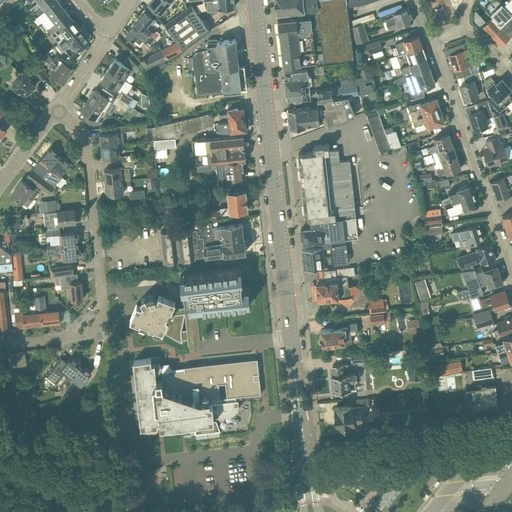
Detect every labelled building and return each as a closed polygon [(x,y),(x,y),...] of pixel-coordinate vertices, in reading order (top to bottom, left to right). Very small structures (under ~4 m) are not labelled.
[(29,8),(33,12),(48,0),(36,0),(38,1),(29,8)] [(58,0),(57,0),(48,0),(33,12),(41,22),(49,16),(62,6),(60,4),(61,3),(58,0)] [(151,0),(148,4),(160,13),(170,1),(172,3),(174,0),(151,0)] [(235,6),(234,0),(206,0),(208,12),(226,9),(226,7),(235,6)] [(277,5),(278,13),(297,11),(296,0),(276,2),(277,4),(276,4),(276,5),(277,5)] [(316,0),(298,0),(296,0),(297,11),(315,9),(317,8),(316,0)] [(316,0),(317,8),(315,9),(315,11),(310,11),(311,17),(312,17),(313,17),(315,17),(316,29),(320,29),(324,61),(354,57),(347,6),(362,4),(374,0),(316,0)] [(492,35),(503,24),(502,24),(511,15),(511,13),(504,4),(503,3),(491,14),(493,16),(482,25),(492,35)] [(192,5),(165,25),(178,42),(184,50),(210,31),(192,5)] [(43,33),(45,36),(51,32),(70,16),(67,12),(67,11),(65,8),(64,8),(62,6),(49,16),(54,23),(46,29),(47,30),(43,33)] [(396,16),(386,20),(390,29),(413,21),(409,7),(394,12),(396,16)] [(146,11),(136,23),(152,36),(151,37),(156,40),(161,33),(151,26),(156,20),(146,11)] [(511,15),(503,25),(503,24),(492,35),(500,44),(511,34),(511,33),(511,32),(511,15)] [(61,31),(65,37),(78,26),(78,24),(76,22),(74,21),(70,16),(51,32),(45,36),(46,37),(47,36),(50,40),(61,31)] [(293,19),(295,30),(314,28),(313,17),(312,17),(311,17),(297,18),(293,19)] [(278,20),(280,32),(295,30),(293,19),(278,20)] [(25,30),(19,23),(13,27),(19,35),(25,30)] [(151,45),(156,40),(151,37),(152,36),(136,23),(126,35),(134,42),(135,42),(141,47),(146,40),(151,45)] [(369,40),(363,23),(352,27),(358,43),(369,40)] [(78,26),(65,37),(59,42),(63,46),(69,54),(75,49),(77,47),(78,48),(79,49),(80,48),(81,48),(82,46),(82,45),(81,44),(89,38),(79,26),(78,26)] [(296,41),(315,39),(314,28),(295,30),(296,41)] [(295,30),(280,32),(281,43),(296,41),(295,30)] [(408,52),(423,47),(418,35),(403,41),(404,41),(396,44),(400,54),(397,55),(397,56),(408,52)] [(195,72),(239,66),(236,39),(218,40),(218,38),(208,39),(208,42),(203,42),(202,45),(202,50),(197,51),(193,56),(193,57),(188,57),(189,66),(194,65),(195,72)] [(281,43),(282,55),(316,51),(315,39),(296,41),(281,43)] [(363,46),(363,47),(366,54),(383,48),(380,40),(363,46)] [(178,42),(174,44),(162,50),(168,59),(179,54),(179,53),(184,50),(178,42)] [(450,54),(453,62),(451,63),(454,73),(456,72),(458,77),(472,73),(469,65),(474,63),(469,48),(466,49),(464,43),(454,46),(456,52),(450,54)] [(408,52),(397,56),(400,66),(401,66),(426,57),(423,47),(408,52)] [(168,59),(162,50),(140,61),(147,69),(168,59)] [(317,63),(316,51),(282,55),(284,66),(317,63)] [(60,83),(71,68),(56,56),(53,59),(45,53),(41,56),(50,64),(52,60),(55,63),(52,67),(55,69),(50,75),(60,83)] [(115,58),(108,69),(125,80),(132,69),(133,71),(138,67),(129,56),(124,60),(128,65),(128,66),(115,58)] [(402,73),(404,77),(416,73),(430,68),(426,57),(401,66),(400,66),(395,68),(397,74),(402,73)] [(165,60),(158,64),(161,69),(168,65),(165,60)] [(21,72),(11,64),(7,70),(10,72),(5,79),(11,84),(18,90),(19,89),(25,94),(26,93),(28,94),(31,90),(30,89),(33,84),(27,79),(29,77),(21,71),(21,72)] [(46,77),(39,66),(33,71),(40,81),(46,77)] [(245,66),(239,66),(195,72),(197,94),(248,89),(245,66)] [(316,74),(324,73),(323,66),(315,67),(316,74)] [(358,78),(358,82),(372,77),(368,67),(359,70),(361,77),(358,78)] [(404,77),(394,81),(395,83),(395,82),(396,85),(408,80),(413,94),(423,91),(422,88),(435,83),(430,68),(416,73),(404,77)] [(120,91),(126,95),(132,85),(125,80),(108,69),(101,79),(118,90),(120,92),(120,91)] [(311,97),(310,84),(310,83),(311,83),(310,73),(309,73),(308,69),(285,71),(286,78),(285,78),(286,87),(287,93),(286,93),(287,100),(288,100),(288,101),(310,98),(311,97)] [(460,85),(465,100),(479,95),(474,81),(482,79),(481,78),(479,71),(472,73),(458,77),(458,78),(463,76),(464,76),(465,76),(467,82),(460,85)] [(373,80),(372,77),(358,82),(360,94),(374,89),(372,84),(366,86),(365,83),(373,80)] [(360,94),(358,82),(358,78),(355,78),(341,80),(342,86),(332,88),(317,89),(319,100),(318,100),(318,101),(312,102),(323,101),(346,97),(346,96),(349,96),(359,95),(359,94),(360,94)] [(502,79),(496,84),(495,85),(493,83),(487,88),(494,95),(489,100),(499,112),(511,100),(511,87),(504,79),(503,80),(502,79)] [(95,89),(88,99),(106,110),(112,101),(95,89)] [(374,90),(374,89),(360,94),(363,101),(368,99),(366,93),(374,90)] [(116,97),(129,105),(133,107),(136,102),(126,95),(120,91),(120,92),(116,97)] [(327,114),(324,115),(325,120),(328,126),(355,115),(349,96),(346,96),(346,97),(323,101),(327,114)] [(126,111),(129,105),(116,97),(113,102),(126,111)] [(412,119),(441,109),(439,104),(440,103),(439,99),(437,99),(437,97),(421,103),(422,107),(409,112),(412,119)] [(106,110),(88,99),(81,109),(88,113),(85,118),(94,125),(99,125),(101,122),(99,121),(106,110)] [(494,116),(488,99),(478,103),(480,110),(470,114),(472,121),(470,122),(473,129),(474,128),(475,130),(489,125),(487,119),(494,116)] [(288,109),(289,118),(327,114),(323,101),(312,102),(313,106),(288,109)] [(214,111),(214,115),(215,121),(230,119),(248,117),(247,110),(244,110),(244,107),(238,108),(237,105),(235,106),(228,108),(229,113),(220,114),(218,110),(214,111)] [(366,112),(368,118),(379,114),(377,108),(366,112)] [(441,109),(412,119),(414,127),(427,122),(429,127),(445,121),(444,120),(446,119),(444,115),(443,115),(441,109)] [(498,128),(508,125),(504,112),(494,115),(494,116),(496,123),(498,128)] [(152,127),(153,138),(153,140),(155,140),(175,138),(182,138),(181,133),(196,132),(202,128),(210,126),(210,113),(209,113),(152,127)] [(318,123),(325,120),(324,115),(327,114),(289,118),(290,127),(306,125),(311,124),(318,123)] [(381,120),(379,114),(368,118),(370,124),(381,120)] [(248,117),(230,119),(231,131),(246,129),(246,125),(249,125),(248,117)] [(219,131),(231,131),(230,119),(215,121),(215,125),(215,128),(219,131)] [(372,130),(383,126),(381,120),(370,124),(372,130)] [(101,134),(102,145),(118,144),(124,143),(123,132),(137,130),(136,124),(119,126),(119,131),(101,134)] [(385,129),(383,126),(372,130),(374,135),(385,131),(385,129)] [(374,135),(376,141),(388,137),(386,134),(385,131),(374,135)] [(431,152),(453,145),(449,133),(435,138),(437,144),(429,147),(431,152)] [(220,149),(245,147),(244,134),(219,136),(220,149)] [(194,152),(220,149),(219,136),(192,139),(194,152)] [(483,148),(484,152),(488,165),(508,159),(503,141),(501,142),(499,136),(486,140),(488,146),(483,148)] [(389,142),(388,137),(376,141),(378,147),(390,143),(389,142)] [(175,138),(155,140),(155,148),(176,146),(175,138)] [(390,143),(392,149),(392,150),(397,148),(399,147),(397,140),(389,142),(390,143)] [(411,150),(415,149),(421,147),(419,141),(409,144),(411,150)] [(380,153),(392,149),(390,143),(378,147),(380,153)] [(120,156),(118,144),(102,145),(103,158),(120,156)] [(330,167),(336,218),(356,216),(350,160),(340,161),(339,155),(335,156),(335,150),(338,150),(339,150),(339,149),(330,150),(329,144),(314,145),(315,151),(299,153),(299,154),(299,155),(301,170),(330,167)] [(437,163),(443,161),(457,156),(453,145),(431,152),(431,153),(433,152),(437,163)] [(33,168),(43,175),(43,176),(44,175),(61,154),(51,146),(40,160),(48,166),(45,169),(37,163),(33,168)] [(220,149),(221,162),(244,159),(244,160),(246,159),(245,147),(220,149)] [(220,149),(194,152),(195,164),(217,162),(221,162),(220,149)] [(61,154),(44,175),(56,185),(63,176),(60,174),(70,162),(61,154)] [(443,161),(445,167),(437,170),(439,175),(447,172),(447,173),(461,168),(457,156),(443,161)] [(244,159),(221,162),(217,162),(218,179),(245,177),(243,160),(244,160),(244,159)] [(415,163),(418,170),(427,167),(425,161),(421,163),(420,162),(415,163)] [(147,168),(148,177),(158,176),(157,167),(153,167),(147,168)] [(308,221),(311,221),(336,218),(330,167),(301,170),(302,176),(301,176),(301,177),(302,177),(302,178),(301,178),(302,179),(304,200),(304,201),(304,202),(304,203),(306,213),(305,213),(305,214),(307,214),(308,221)] [(105,170),(106,181),(122,180),(121,168),(105,170)] [(506,176),(490,181),(497,199),(511,194),(511,174),(506,177),(506,176)] [(56,185),(44,175),(43,176),(43,175),(36,183),(50,194),(56,185)] [(186,178),(159,181),(161,193),(188,191),(186,178)] [(437,181),(438,188),(451,185),(449,178),(437,181)] [(22,179),(11,194),(28,207),(41,190),(35,186),(34,188),(22,179)] [(130,179),(122,180),(106,181),(107,194),(124,192),(123,186),(131,185),(130,179)] [(435,179),(427,181),(428,189),(437,187),(435,179)] [(475,195),(475,194),(474,194),(474,193),(474,192),(473,192),(471,184),(449,192),(453,203),(475,195)] [(224,204),(220,205),(221,212),(248,209),(246,189),(239,190),(238,186),(227,187),(228,191),(222,191),(224,204)] [(145,196),(145,189),(130,191),(130,198),(145,196)] [(475,195),(453,203),(444,206),(447,215),(462,210),(463,213),(471,210),(471,208),(478,205),(475,198),(476,197),(475,197),(475,195)] [(45,212),(57,211),(56,203),(40,205),(40,208),(41,212),(45,212)] [(75,209),(57,211),(45,212),(46,229),(60,229),(59,224),(76,222),(75,209)] [(205,210),(206,219),(220,218),(219,209),(205,210)] [(511,212),(502,216),(506,227),(511,225),(511,212)] [(425,217),(426,226),(442,224),(441,215),(425,217)] [(356,216),(336,218),(311,221),(311,228),(301,229),(302,235),(302,238),(304,238),(304,243),(312,242),(319,242),(335,240),(348,238),(359,237),(356,216)] [(20,227),(19,219),(10,220),(11,228),(20,227)] [(161,230),(165,261),(178,259),(178,260),(178,258),(181,257),(181,259),(182,259),(194,258),(195,258),(195,256),(205,255),(206,257),(206,256),(246,252),(244,239),(247,238),(246,231),(243,231),(242,223),(212,226),(211,220),(194,223),(194,226),(162,230),(161,230)] [(442,224),(426,226),(422,227),(424,235),(443,232),(442,224)] [(469,227),(452,233),(454,240),(461,238),(464,247),(483,240),(483,238),(480,239),(478,233),(481,233),(478,224),(469,227)] [(57,246),(78,244),(77,232),(60,233),(60,229),(46,229),(45,229),(46,236),(60,234),(61,244),(57,244),(57,246)] [(333,264),(334,264),(335,264),(349,262),(347,243),(344,243),(336,244),(335,240),(319,242),(319,246),(317,246),(303,248),(305,268),(320,266),(325,265),(333,264)] [(496,258),(490,243),(481,246),(476,248),(477,250),(459,257),(463,271),(475,269),(473,263),(481,260),(482,263),(496,258)] [(57,246),(55,246),(47,247),(48,255),(58,254),(58,252),(62,252),(63,258),(80,257),(78,244),(57,246)] [(0,262),(13,261),(12,254),(0,245),(0,262)] [(18,250),(13,251),(12,251),(15,280),(22,279),(21,263),(20,251),(18,251),(18,250)] [(14,270),(13,261),(0,262),(0,264),(1,271),(14,270)] [(51,277),(61,276),(74,274),(73,264),(51,267),(51,277)] [(473,296),(478,295),(483,293),(481,286),(488,284),(489,286),(503,282),(497,265),(484,270),(476,273),(475,269),(463,271),(473,296)] [(325,270),(320,270),(321,282),(316,282),(316,283),(314,284),(315,284),(316,298),(316,299),(318,298),(318,300),(338,297),(339,300),(346,303),(351,302),(354,298),(358,293),(357,287),(356,285),(349,286),(348,276),(355,275),(354,266),(325,270)] [(190,307),(190,310),(191,310),(204,308),(251,303),(249,288),(242,288),(242,284),(243,284),(242,268),(232,270),(181,275),(182,291),(189,290),(190,294),(188,294),(189,297),(187,297),(188,307),(190,307)] [(77,273),(74,274),(61,276),(62,289),(71,288),(72,300),(83,299),(82,280),(78,281),(77,273)] [(411,283),(409,283),(409,291),(405,291),(406,296),(402,296),(402,302),(412,301),(411,283)] [(6,289),(0,289),(0,327),(10,326),(6,289)] [(494,302),(496,310),(511,305),(506,290),(491,295),(491,296),(480,299),(478,295),(473,296),(471,297),(475,308),(482,306),(494,302)] [(432,297),(430,291),(420,294),(422,300),(432,297)] [(137,303),(130,320),(163,333),(170,316),(185,315),(184,308),(173,309),(176,301),(159,294),(157,298),(155,299),(155,297),(154,297),(153,295),(150,295),(148,296),(148,295),(148,296),(148,297),(146,298),(146,296),(145,297),(143,298),(142,300),(142,299),(141,300),(143,304),(141,305),(137,303)] [(35,296),(35,299),(36,303),(41,303),(43,323),(60,321),(59,310),(47,311),(45,295),(35,296)] [(384,298),(368,300),(370,313),(385,311),(385,310),(388,309),(387,298),(384,298)] [(25,325),(43,323),(41,303),(36,303),(35,299),(29,299),(30,312),(24,313),(24,311),(15,312),(16,328),(25,327),(25,325)] [(429,304),(421,306),(424,316),(431,315),(429,304)] [(474,314),(476,321),(493,316),(490,309),(474,314)] [(391,320),(390,313),(370,315),(372,323),(391,320)] [(511,330),(511,317),(511,315),(504,317),(505,319),(501,321),(497,322),(499,328),(493,330),(495,336),(509,331),(511,330)] [(493,316),(476,321),(477,327),(495,322),(493,316)] [(408,321),(409,328),(421,327),(420,320),(408,321)] [(331,328),(322,330),(322,335),(322,336),(321,336),(319,338),(319,342),(321,344),(323,343),(323,345),(352,341),(351,333),(358,333),(356,323),(350,324),(350,326),(331,328)] [(428,342),(435,341),(433,327),(425,328),(428,342)] [(507,350),(511,348),(511,334),(503,337),(504,340),(496,343),(498,350),(506,347),(507,350)] [(435,349),(428,350),(425,351),(428,366),(446,362),(443,347),(435,349)] [(511,348),(507,350),(508,352),(499,355),(502,361),(510,359),(511,361),(511,360),(511,348)] [(7,351),(9,365),(27,363),(25,349),(7,351)] [(365,360),(364,353),(351,355),(352,361),(365,360)] [(63,380),(66,383),(82,364),(72,356),(67,362),(61,357),(47,374),(57,383),(65,373),(68,376),(67,378),(66,377),(63,380)] [(141,425),(141,426),(158,424),(158,422),(161,422),(161,424),(162,424),(162,422),(174,420),(174,421),(201,418),(202,421),(190,423),(192,438),(222,435),(217,420),(208,421),(208,420),(215,419),(214,416),(230,415),(231,414),(233,413),(235,412),(237,410),(238,407),(239,405),(239,402),(239,399),(260,397),(256,361),(180,369),(180,372),(156,375),(155,362),(152,362),(151,358),(134,360),(136,360),(137,367),(138,367),(139,372),(137,373),(138,381),(139,381),(140,386),(139,386),(139,394),(141,394),(141,399),(140,399),(141,407),(142,407),(143,412),(141,412),(142,420),(144,420),(144,425),(143,425),(141,425)] [(436,376),(463,371),(461,360),(434,365),(434,367),(429,368),(431,377),(436,376)] [(341,364),(333,365),(334,375),(332,375),(333,391),(352,389),(351,382),(358,381),(357,372),(349,373),(348,363),(341,364)] [(82,364),(66,383),(69,385),(72,382),(71,381),(73,379),(80,385),(91,372),(82,364)] [(11,369),(13,378),(24,375),(23,366),(11,369)] [(491,368),(481,369),(483,378),(492,377),(491,368)] [(487,386),(475,388),(469,389),(471,400),(472,407),(485,405),(487,419),(495,417),(494,407),(497,407),(494,386),(491,386),(487,387),(487,386)] [(83,392),(77,387),(68,397),(74,402),(83,392)] [(349,405),(345,406),(335,407),(337,427),(339,427),(340,428),(341,429),(342,430),(343,430),(344,429),(345,428),(345,427),(345,426),(355,425),(354,423),(363,422),(361,405),(369,404),(368,397),(349,399),(349,405)] [(346,481),(361,480),(359,466),(341,468),(343,482),(346,481)]
